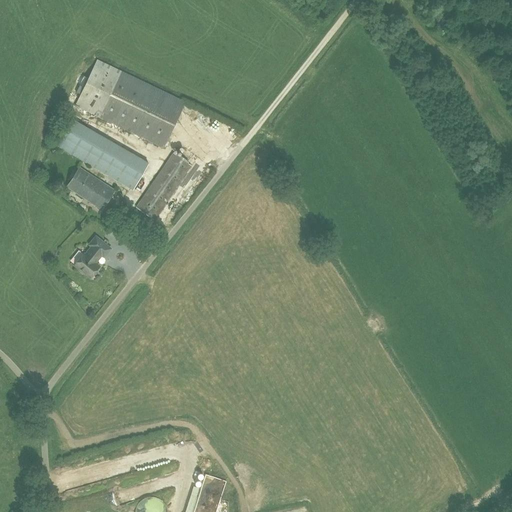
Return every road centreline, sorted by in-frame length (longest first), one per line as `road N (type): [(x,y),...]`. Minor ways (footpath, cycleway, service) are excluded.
road 1 (unclassified): [(38,401),(244,142)]
road 2 (track): [(244,142),(356,0)]
